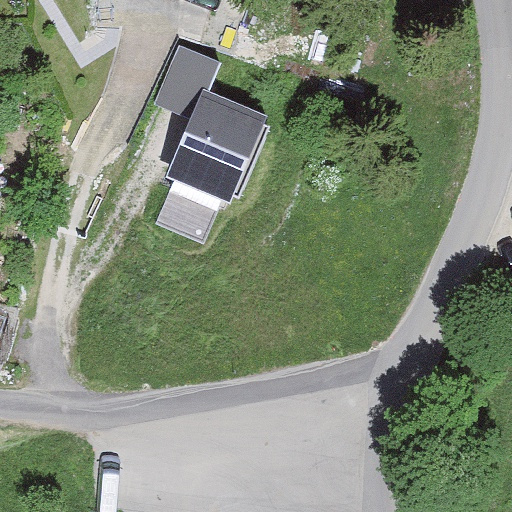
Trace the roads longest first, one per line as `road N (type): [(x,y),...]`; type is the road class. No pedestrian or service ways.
road 1 (residential): [(495,0),(504,74),(501,139),(486,198),(417,344),(373,373)]
road 2 (residential): [(0,414),(114,420),(373,373)]
road 3 (residential): [(373,373),(381,459),(396,511)]
